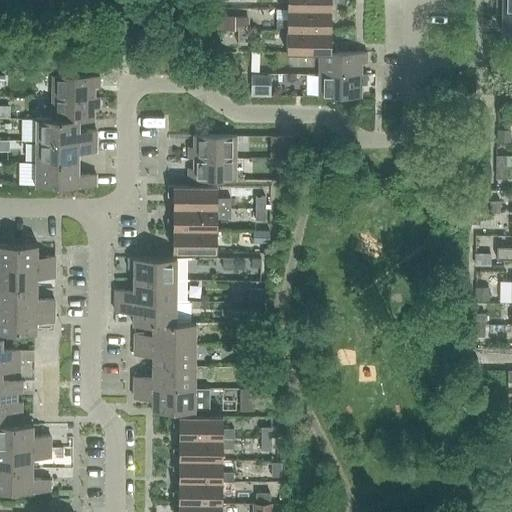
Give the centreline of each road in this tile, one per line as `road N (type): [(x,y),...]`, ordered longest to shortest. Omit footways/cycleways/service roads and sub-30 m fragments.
road 1 (residential): [(415,60),(409,140),(361,140),(324,116),(236,114),(188,85),(127,84),(127,194),(102,208)]
road 2 (residential): [(114,511),(115,427),(89,403),(102,208)]
